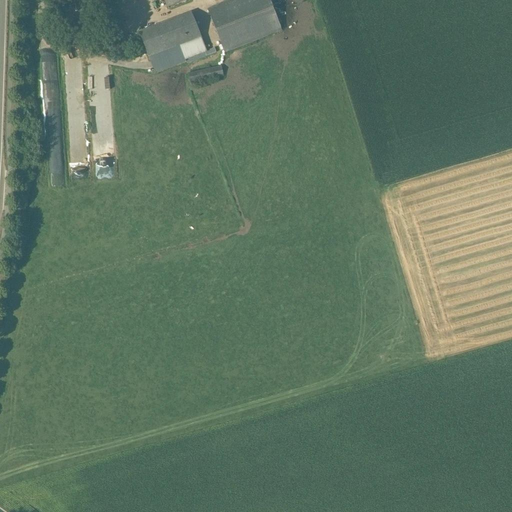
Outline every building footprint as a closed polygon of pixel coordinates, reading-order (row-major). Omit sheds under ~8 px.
[(111,0),(100,0),(97,1),(111,49),(125,45),(111,0)] [(233,0),(208,10),(224,53),(282,30),(269,0),(233,0)] [(192,13),(139,33),(149,58),(179,46),(201,38),(192,13)] [(179,46),(149,58),(155,74),(186,62),(179,46)] [(221,67),(188,74),(191,84),(223,77),(221,67)]
